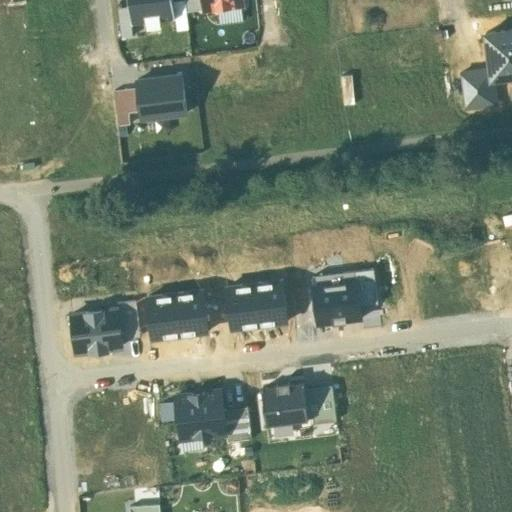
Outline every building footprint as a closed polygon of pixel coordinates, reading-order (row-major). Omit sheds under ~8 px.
[(172,0),(129,0),(130,5),(132,21),(174,16),(172,0)] [(185,0),(174,0),(172,0),(174,16),(176,16),(177,29),(189,28),(187,10),(185,0)] [(203,8),(201,0),(185,0),(187,10),(203,8)] [(201,0),(203,8),(203,9),(245,4),(244,0),(201,0)] [(132,21),(130,5),(118,6),(122,36),(133,35),(131,22),(132,21)] [(511,29),(485,33),(490,67),(491,78),(493,78),(511,75),(511,29)] [(496,103),(493,78),(491,78),(490,67),(461,70),(466,107),(496,103)] [(182,73),(137,77),(138,86),(141,110),(141,116),(186,111),(182,73)] [(141,110),(138,86),(115,89),(119,124),(130,122),(129,111),(141,110)] [(357,278),(361,305),(378,302),(374,268),(356,270),(357,278)] [(227,284),(232,327),(288,321),(283,278),(227,284)] [(357,278),(313,283),(318,322),(362,317),(361,305),(357,278)] [(148,294),(153,337),(209,331),(204,288),(148,294)] [(118,305),(122,337),(140,335),(135,299),(118,302),(118,305)] [(118,305),(71,311),(76,351),(123,345),(122,337),(118,305)] [(277,385),(263,387),(267,422),(308,417),(304,388),(303,382),(290,384),(290,381),(277,383),(277,385)] [(332,385),(304,388),(308,417),(313,417),(314,422),(336,419),(332,385)] [(222,387),(175,392),(181,437),(227,432),(224,409),(222,387)] [(247,407),(224,409),(227,432),(228,440),(251,437),(247,407)] [(160,511),(160,503),(130,505),(130,511),(160,511)]
